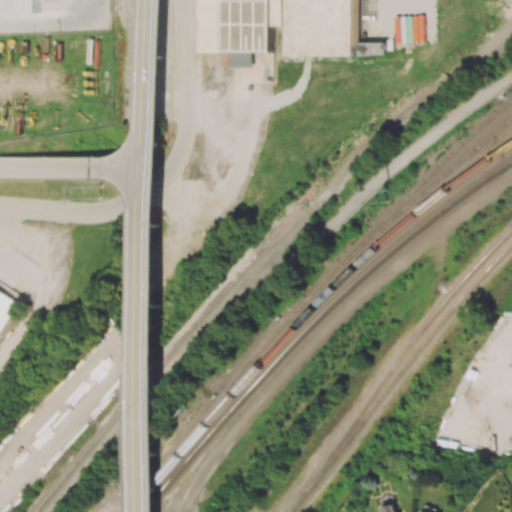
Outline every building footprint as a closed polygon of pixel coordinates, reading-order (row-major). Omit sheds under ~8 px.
[(0,0),(0,12),(41,13),(41,0),(0,0)] [(360,56),(360,0),(197,0),(197,52),(230,53),(230,67),(254,67),(254,52),(273,52),(273,26),(285,26),(285,56),(360,56)] [(387,42),(359,42),(359,55),(387,55),(387,42)] [(256,53),(255,67),(261,67),(260,81),(274,81),(274,53),(256,53)] [(0,338),(22,302),(0,288),(0,338)]
